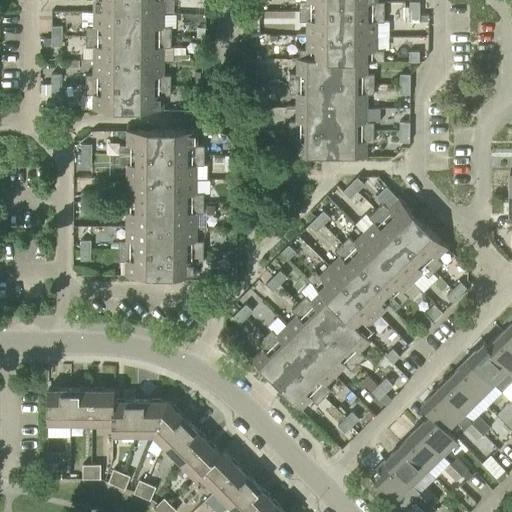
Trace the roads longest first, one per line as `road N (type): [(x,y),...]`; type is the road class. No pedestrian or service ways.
road 1 (residential): [(317,492),(511,283)]
road 2 (residential): [(479,247),(419,181),(420,86),(438,62),(437,0)]
road 3 (residential): [(191,363),(215,328),(213,314),(189,292),(63,292)]
road 4 (unclassified): [(317,492),(191,363)]
road 5 (residential): [(479,247),(485,116),(506,99)]
road 6 (unclassified): [(191,363),(142,346),(63,343)]
road 7 (residential): [(25,125),(30,0)]
